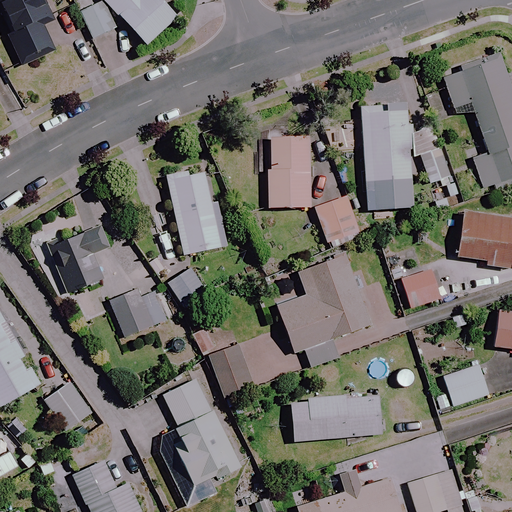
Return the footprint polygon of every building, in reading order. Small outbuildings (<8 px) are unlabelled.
[(48,19),(40,0),(0,0),(0,9),(20,63),(51,51),(40,22),(48,19)] [(91,41),(124,25),(145,47),(174,20),(158,0),(100,0),(103,3),(78,15),(91,41)] [(511,92),(497,52),(439,73),(453,110),(466,105),(484,155),(471,160),(482,190),(511,179),(511,92)] [(412,207),(409,159),(420,158),(418,126),(407,127),(406,106),(358,108),(363,193),(370,193),(371,209),(412,207)] [(309,209),(307,139),(286,139),(286,126),(266,126),(268,210),(309,209)] [(427,187),(439,183),(444,199),(455,196),(444,157),(440,158),(420,164),(427,187)] [(211,166),(164,176),(181,259),(229,250),(211,166)] [(352,199),(315,211),(325,245),(362,233),(352,199)] [(460,258),(485,261),(485,267),(509,269),(510,264),(511,264),(511,221),(464,216),(460,258)] [(101,282),(90,253),(105,247),(98,229),(67,241),(68,244),(49,251),(65,295),(101,282)] [(370,326),(343,256),(296,275),(305,298),(276,309),(294,355),(302,352),(309,370),(338,359),(331,341),(370,326)] [(191,269),(167,284),(183,309),(207,294),(191,269)] [(432,271),(398,282),(407,310),(441,299),(432,271)] [(156,284),(110,302),(125,340),(171,321),(156,284)] [(0,304),(0,406),(41,385),(0,304)] [(493,350),(511,351),(511,313),(497,312),(493,350)] [(215,350),(206,330),(192,336),(201,356),(215,350)] [(206,357),(221,399),(260,385),(245,343),(206,357)] [(488,396),(478,366),(442,378),(452,408),(488,396)] [(161,396),(177,429),(152,441),(185,509),(218,493),(213,482),(239,469),(196,379),(161,396)] [(70,386),(44,404),(63,433),(89,416),(70,386)] [(305,405),(289,406),(292,442),(382,435),(378,389),(304,395),(305,405)] [(439,476),(406,486),(413,511),(448,511),(449,511),(439,476)] [(85,499),(90,511),(137,511),(124,481),(85,499)] [(294,511),(398,511),(389,481),(294,511)]
